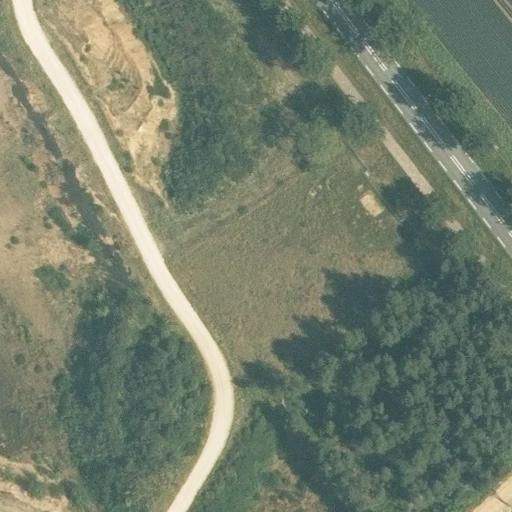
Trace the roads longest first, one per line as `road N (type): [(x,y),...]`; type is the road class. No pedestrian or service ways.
road 1 (track): [(28,0),(217,374),(224,408),(176,511)]
road 2 (secondary): [(511,239),(328,0)]
